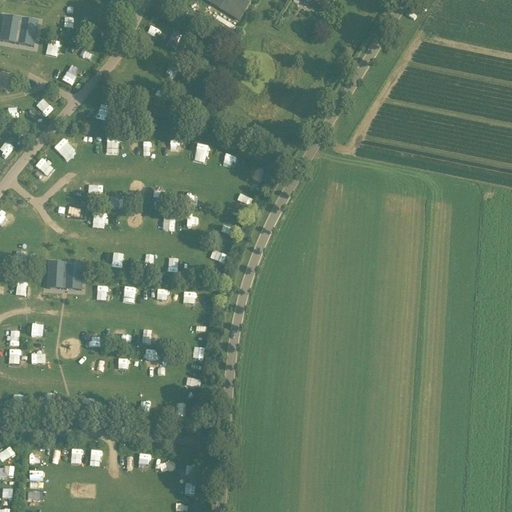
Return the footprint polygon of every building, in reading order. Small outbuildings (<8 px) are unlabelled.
[(203,0),(240,23),(254,2),(251,0),(203,0)] [(0,42),(34,48),(38,23),(5,17),(0,42)] [(66,141),(58,149),(65,157),(73,149),(66,141)] [(138,154),(148,153),(147,142),(138,143),(138,154)] [(264,175),(266,167),(256,164),(254,172),(264,175)] [(36,172),(42,179),(50,172),(44,165),(36,172)] [(189,203),(190,195),(179,194),(178,202),(189,203)] [(86,217),(88,207),(78,205),(76,215),(86,217)] [(153,270),(153,260),(142,260),(142,270),(153,270)] [(47,290),(81,292),(83,265),(49,263),(47,290)] [(170,300),(170,294),(165,294),(165,291),(162,291),(161,299),(170,300)] [(188,301),(196,301),(195,292),(187,293),(188,301)] [(90,345),(100,345),(100,334),(90,334),(90,345)] [(34,355),(43,355),(43,346),(35,346),(34,355)] [(101,356),(100,366),(109,367),(110,357),(101,356)] [(201,390),(202,380),(192,380),(191,389),(201,390)] [(158,408),(145,408),(145,417),(158,416),(158,408)] [(34,458),(43,458),(42,450),(34,450),(34,458)] [(122,462),(129,463),(130,454),(123,453),(122,462)] [(141,461),(141,471),(151,471),(152,461),(141,461)] [(188,477),(198,474),(195,466),(186,469),(188,477)] [(31,487),(40,487),(40,478),(31,478),(31,487)]
